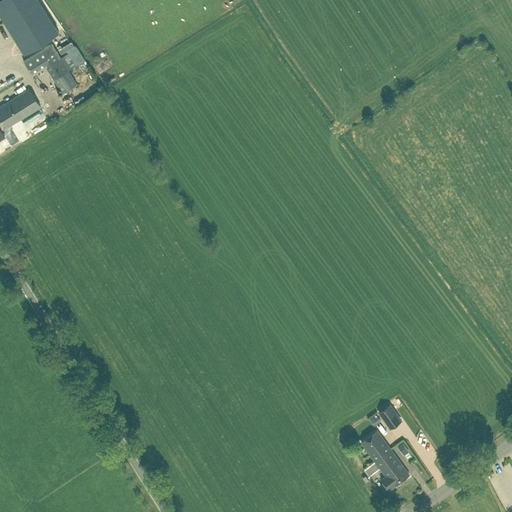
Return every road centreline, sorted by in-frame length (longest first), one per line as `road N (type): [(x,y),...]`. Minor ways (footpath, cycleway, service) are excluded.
road 1 (unclassified): [(0,247),(166,511)]
road 2 (tertiary): [(413,511),(511,439)]
